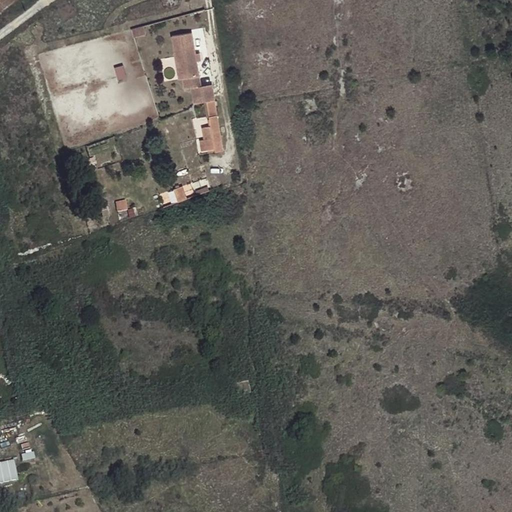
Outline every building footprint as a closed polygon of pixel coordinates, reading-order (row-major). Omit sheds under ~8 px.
[(194,32),(174,37),(181,89),(191,87),(202,85),(198,63),(205,62),(203,54),(196,54),(194,32)] [(124,64),(117,65),(120,78),(127,76),(124,64)] [(225,152),(215,84),(202,85),(191,87),(193,104),(207,102),(210,126),(202,127),(206,156),(225,152)] [(172,202),(212,189),(209,177),(169,189),(172,202)] [(129,199),(117,200),(119,211),(130,209),(129,199)] [(17,460),(0,461),(0,481),(20,479),(17,460)]
